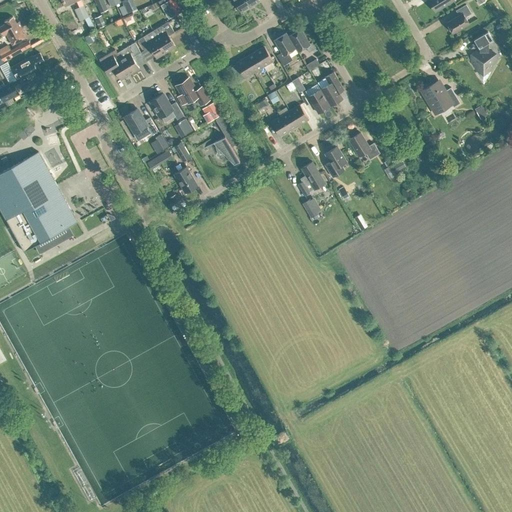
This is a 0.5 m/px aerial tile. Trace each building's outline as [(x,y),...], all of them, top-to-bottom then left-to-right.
[(76,0),(79,7),(84,18),(89,16),(84,4),(84,5),(81,0),(76,0)] [(95,0),(101,13),(103,12),(108,9),(104,0),(95,0)] [(132,0),(126,0),(122,2),(127,12),(137,8),(132,0)] [(176,0),(167,0),(165,1),(170,10),(173,15),(183,10),(176,0)] [(240,12),(250,6),(246,0),(228,0),(231,5),(235,2),(240,12)] [(428,0),(435,11),(452,0),(428,0)] [(453,33),(469,23),(465,16),(471,13),(466,4),(455,10),(458,15),(446,22),(453,33)] [(79,7),(74,9),(80,21),(84,18),(79,7)] [(136,16),(145,13),(143,8),(126,15),(129,23),(137,19),(136,16)] [(33,12),(27,15),(30,23),(37,19),(33,12)] [(98,27),(106,24),(101,14),(94,18),(98,27)] [(6,23),(0,26),(0,28),(4,35),(7,33),(13,44),(27,36),(25,34),(20,25),(18,21),(16,23),(13,16),(5,21),(6,23)] [(156,36),(166,52),(175,46),(169,35),(174,31),(168,21),(153,30),(156,36)] [(309,43),(300,28),(289,35),(299,50),(305,46),(308,51),(315,47),(312,42),(309,43)] [(87,35),(91,41),(100,37),(96,30),(87,35)] [(166,52),(156,36),(153,30),(137,39),(144,50),(149,46),(156,58),(166,52)] [(487,31),(473,39),(479,47),(479,49),(477,49),(470,61),(476,71),(483,84),(496,61),(489,49),(488,49),(488,43),(488,42),(492,39),(487,31)] [(282,64),(291,59),(287,52),(294,48),(285,32),(274,39),(281,51),(276,54),(282,64)] [(28,39),(18,45),(21,51),(31,45),(28,39)] [(134,41),(117,51),(130,73),(140,68),(133,56),(140,52),(134,41)] [(254,51),(263,66),(273,60),(264,45),(254,51)] [(0,54),(4,61),(14,55),(10,48),(0,53),(0,54)] [(115,49),(99,58),(109,76),(116,72),(121,79),(130,73),(117,51),(115,49)] [(19,83),(19,84),(42,71),(38,65),(45,61),(40,51),(33,55),(32,54),(9,66),(16,78),(0,87),(0,95),(4,102),(20,93),(15,85),(19,83)] [(254,71),(263,66),(254,51),(245,57),(254,71)] [(244,77),(254,71),(245,57),(235,63),(244,77)] [(309,69),(319,63),(316,58),(306,64),(309,69)] [(331,105),(342,98),(338,91),(343,88),(334,71),(325,76),(329,83),(321,88),(331,105)] [(305,88),(298,76),(292,80),(299,92),(305,88)] [(196,89),(189,77),(176,84),(182,94),(177,97),(182,105),(196,97),(201,104),(209,99),(201,86),(196,89)] [(444,91),(438,79),(422,89),(436,113),(451,104),(453,106),(460,102),(451,87),(444,91)] [(48,89),(35,96),(39,102),(51,96),(48,89)] [(318,113),(330,106),(319,89),(308,95),(318,113)] [(274,91),(268,94),(273,103),(279,99),(274,91)] [(170,104),(163,92),(150,100),(160,117),(161,116),(164,122),(175,115),(177,119),(184,115),(175,101),(170,104)] [(220,114),(223,113),(215,100),(213,101),(202,108),(205,113),(202,115),(207,122),(220,114)] [(290,110),(299,124),(308,118),(299,104),(290,110)] [(145,119),(138,107),(123,116),(138,140),(150,132),(151,134),(158,130),(150,116),(145,119)] [(289,130),(299,124),(290,110),(280,115),(289,130)] [(221,129),(227,125),(221,115),(215,119),(221,129)] [(280,136),(289,130),(280,115),(271,121),(280,136)] [(193,130),(185,117),(178,122),(185,134),(193,130)] [(368,145),(368,144),(360,132),(349,138),(359,155),(365,152),(369,159),(380,152),(373,142),(368,145)] [(163,148),(168,145),(160,133),(156,136),(163,148)] [(225,135),(213,142),(217,147),(220,155),(223,153),(233,163),(234,163),(240,160),(225,135)] [(183,160),(190,156),(181,141),(174,145),(183,160)] [(332,176),(342,170),(339,165),(346,161),(336,146),(325,153),(330,161),(325,164),(332,176)] [(172,155),(168,149),(147,162),(151,169),(151,168),(152,169),(155,167),(154,166),(155,166),(155,167),(158,165),(158,164),(161,162),(162,163),(164,161),(164,160),(165,160),(165,161),(168,159),(168,158),(172,155)] [(59,193),(57,184),(38,151),(0,172),(0,207),(24,251),(77,221),(65,199),(62,200),(59,193)] [(406,167),(401,159),(393,164),(395,168),(393,169),(395,173),(406,167)] [(314,189),(325,182),(312,161),(301,167),(305,174),(299,178),(302,181),(298,183),(305,195),(309,192),(309,191),(313,188),(314,189)] [(392,169),(389,165),(384,169),(389,178),(396,174),(392,169)] [(185,192),(198,185),(186,166),(173,173),(185,192)] [(180,201),(175,193),(169,197),(173,204),(180,201)] [(321,209),(313,197),(310,199),(309,198),(302,202),(310,217),(318,213),(317,211),(321,209)] [(364,212),(357,215),(363,228),(370,225),(364,212)]
